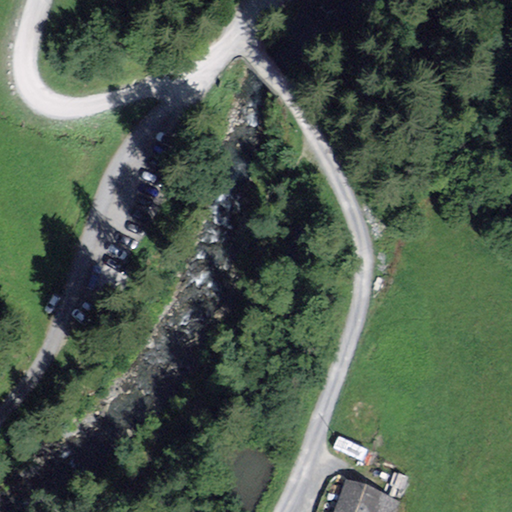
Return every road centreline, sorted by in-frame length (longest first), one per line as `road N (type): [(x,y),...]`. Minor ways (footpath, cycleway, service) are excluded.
road 1 (track): [(285,511),(364,298),(367,235),(313,123),(239,28)]
road 2 (unclassified): [(0,420),(49,351),(99,205),(128,147),(202,70)]
road 3 (residential): [(41,0),(24,61),(33,89),(55,107),(88,106),(202,70)]
